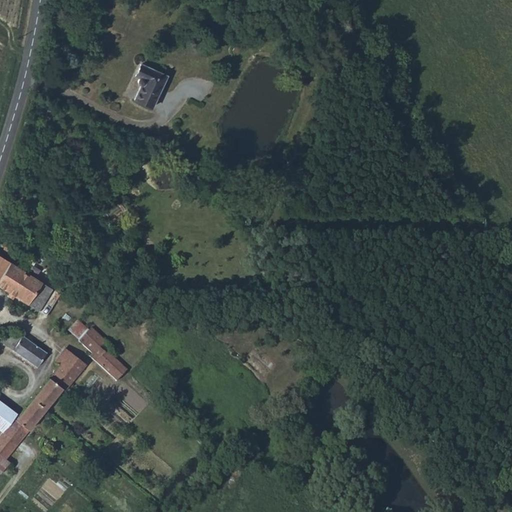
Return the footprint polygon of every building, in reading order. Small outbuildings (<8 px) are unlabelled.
[(130,95),(150,103),(162,69),(133,58),(129,69),(134,71),(133,74),(133,78),(135,82),(130,95)] [(154,135),(157,147),(169,144),(166,132),(154,135)] [(0,284),(12,292),(24,300),(38,309),(52,288),(0,254),(0,284)] [(0,340),(35,366),(46,351),(21,332),(19,334),(7,326),(0,336),(0,340)] [(102,341),(89,329),(79,340),(77,341),(90,353),(97,345),(100,348),(102,346),(103,344),(102,341)] [(87,356),(113,379),(123,368),(100,348),(97,345),(90,353),(87,356)] [(59,389),(79,362),(60,348),(50,360),(56,364),(29,399),(40,407),(56,387),(59,389)] [(15,416),(12,414),(5,423),(20,434),(40,407),(29,399),(15,416)] [(5,423),(12,414),(0,403),(0,429),(1,429),(5,423)] [(0,455),(3,457),(20,434),(5,423),(1,429),(4,433),(0,437),(0,455)]
